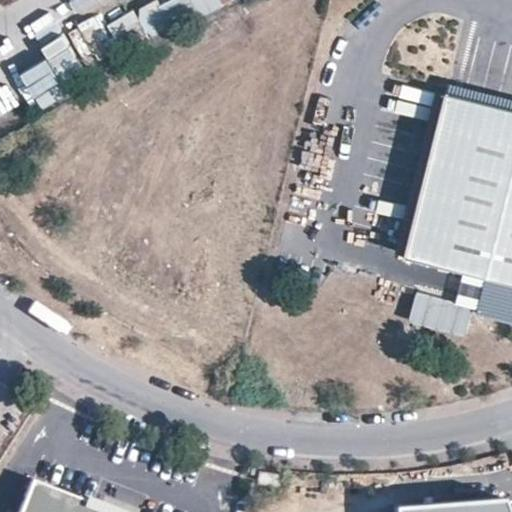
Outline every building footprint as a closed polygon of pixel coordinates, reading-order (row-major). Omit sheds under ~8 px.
[(167,0),(138,16),(152,42),(229,0),(167,0)] [(52,40),(63,57),(82,44),(70,27),(52,40)] [(511,113),(511,102),(448,85),(444,97),(511,113)] [(444,97),(433,95),(394,256),(405,258),(444,97)] [(511,113),(444,97),(405,258),(467,275),(484,279),(476,319),(511,327),(511,113)] [(470,318),(476,319),(484,279),(467,275),(460,309),(471,312),(470,318)] [(407,327),(464,341),(470,318),(471,312),(460,309),(414,298),(407,327)] [(259,468),(257,485),(277,488),(279,471),(259,468)] [(101,511),(36,486),(25,511),(101,511)]
